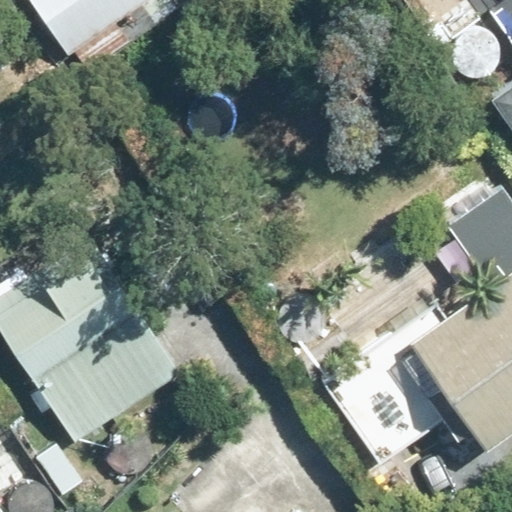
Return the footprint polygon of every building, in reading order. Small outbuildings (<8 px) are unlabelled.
[(34,0),(76,60),(162,0),(34,0)] [(511,99),(502,107),(511,120),(511,99)] [(447,311),(335,391),(392,472),(455,427),(468,448),(484,438),(498,459),(511,449),(511,202),(460,238),(500,295),(456,325),(447,311)] [(4,311),(80,436),(191,369),(113,243),(4,311)] [(344,284),(327,296),(337,314),(355,302),(344,284)]
